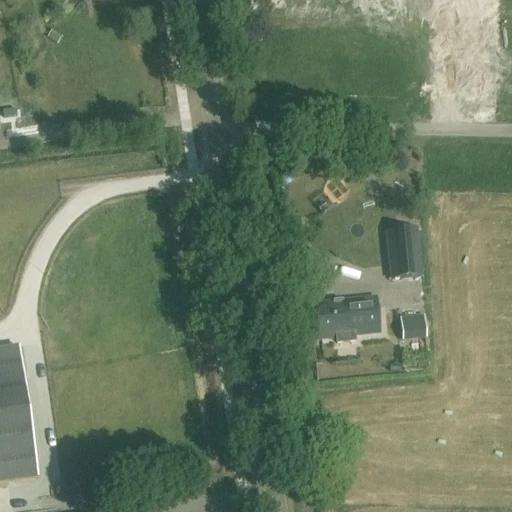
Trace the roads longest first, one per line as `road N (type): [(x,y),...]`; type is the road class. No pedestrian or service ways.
road 1 (tertiary): [(277,511),(217,125)]
road 2 (unclassified): [(511,131),(217,125)]
road 3 (unclassified): [(0,146),(185,120),(217,125)]
road 4 (tertiary): [(217,125),(197,0)]
